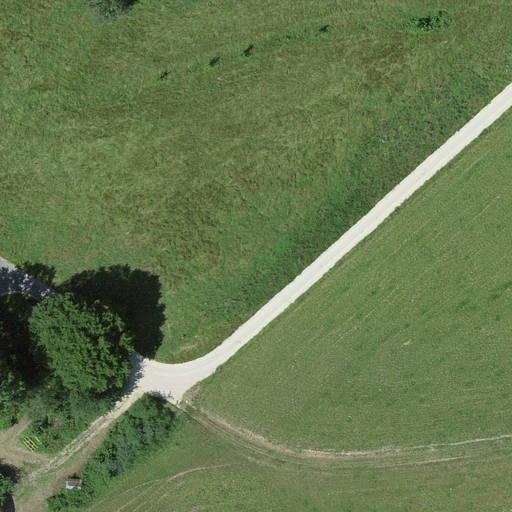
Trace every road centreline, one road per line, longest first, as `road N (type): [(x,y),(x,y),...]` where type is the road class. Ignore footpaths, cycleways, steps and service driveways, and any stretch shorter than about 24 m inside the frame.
road 1 (track): [(3,275),(142,383),(189,381),(236,348),(511,96)]
road 2 (track): [(142,383),(261,446),(368,459),(511,442)]
